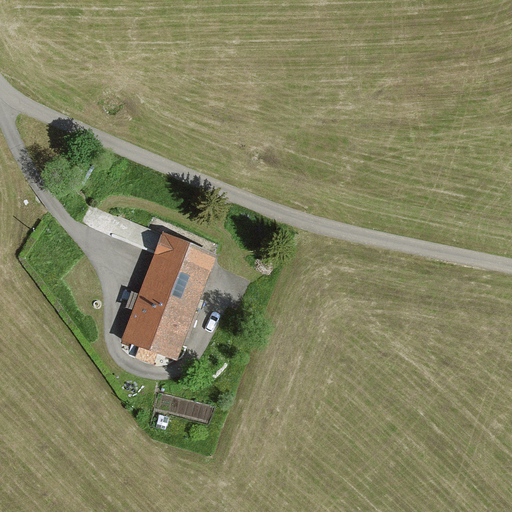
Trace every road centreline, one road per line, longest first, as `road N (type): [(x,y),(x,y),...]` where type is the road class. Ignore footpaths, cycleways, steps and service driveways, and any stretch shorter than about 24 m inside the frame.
road 1 (track): [(511,265),(336,228),(175,171),(45,110),(0,79)]
road 2 (track): [(0,90),(49,205),(131,264)]
